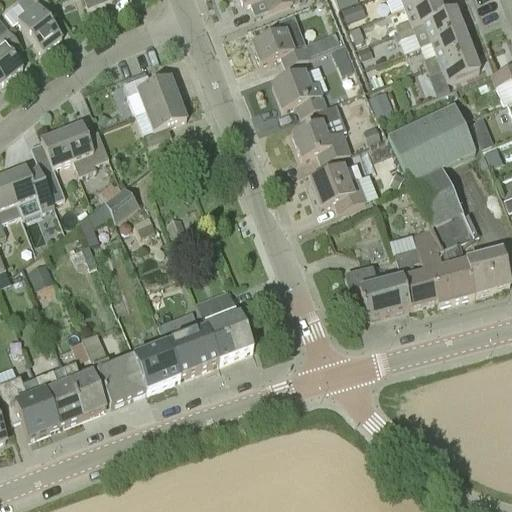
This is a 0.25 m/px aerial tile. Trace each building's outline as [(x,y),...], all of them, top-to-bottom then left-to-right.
[(24,0),(16,6),(27,19),(17,27),(41,59),(61,43),(47,25),(56,18),(42,0),(24,0)] [(81,0),(87,13),(116,2),(115,0),(81,0)] [(292,6),(289,0),(238,0),(243,12),(264,4),(268,15),(292,6)] [(332,0),(336,11),(351,5),(349,0),(332,0)] [(398,0),(403,11),(430,0),(384,0),(386,5),(398,0)] [(397,36),(443,18),(435,0),(430,0),(403,11),(408,25),(394,30),(397,36)] [(350,11),(340,15),(344,27),(354,23),(350,11)] [(92,30),(105,25),(101,13),(87,19),(92,30)] [(430,47),(462,34),(454,14),(443,18),(397,36),(397,38),(394,39),(397,46),(414,39),(412,33),(423,29),(430,47)] [(22,55),(7,34),(0,25),(0,82),(4,87),(22,74),(13,62),(22,55)] [(353,47),(362,43),(358,31),(349,35),(353,47)] [(426,73),(470,55),(462,34),(430,47),(435,60),(422,65),(426,73)] [(293,57),(284,36),(251,49),(259,70),(280,62),(285,74),(308,64),(304,53),(293,57)] [(319,45),(324,57),(338,52),(333,39),(319,45)] [(356,54),(361,67),(371,63),(367,50),(356,54)] [(343,53),(331,57),(335,66),(346,62),(343,53)] [(470,55),(426,73),(429,81),(441,76),(446,89),(478,76),(470,55)] [(511,71),(490,80),(495,93),(509,87),(511,94),(511,71)] [(315,91),(309,93),(303,78),(271,90),(281,116),(296,111),(300,123),(325,114),(320,102),(319,102),(315,91)] [(379,80),(369,84),(373,92),(382,87),(379,80)] [(151,91),(147,81),(146,81),(122,90),(127,101),(137,97),(144,117),(177,105),(169,84),(151,91)] [(367,101),(371,115),(382,111),(377,98),(367,101)] [(177,105),(144,117),(152,137),(142,141),(147,153),(171,143),(167,133),(185,125),(177,105)] [(409,190),(441,175),(475,158),(453,112),(386,143),(408,190),(409,190)] [(317,160),(321,171),(349,160),(340,136),(345,135),(336,113),(317,120),(320,128),(290,140),(301,166),(317,160)] [(99,119),(95,128),(103,132),(108,123),(99,119)] [(470,128),(474,139),(484,135),(480,124),(470,128)] [(61,138),(72,167),(78,182),(95,176),(93,171),(108,165),(97,137),(86,141),(81,130),(61,138)] [(367,150),(379,146),(374,132),(362,137),(367,150)] [(64,204),(51,175),(72,167),(61,138),(40,146),(48,167),(37,171),(41,183),(52,210),(64,204)] [(483,158),(490,173),(501,169),(495,153),(483,158)] [(364,209),(355,185),(361,183),(356,170),(342,175),(342,174),(309,187),(319,214),(333,208),(338,220),(364,209)] [(53,213),(52,210),(41,183),(30,187),(25,174),(4,182),(16,213),(36,206),(41,218),(53,213)] [(441,175),(409,190),(429,235),(439,258),(457,250),(457,252),(479,242),(468,218),(462,221),(441,175)] [(396,195),(404,183),(395,178),(388,190),(396,195)] [(20,222),(16,213),(4,182),(0,183),(0,243),(5,241),(0,230),(20,222)] [(114,230),(138,211),(124,193),(104,208),(114,230)] [(511,201),(502,205),(507,218),(511,215),(511,201)] [(88,252),(100,247),(89,220),(78,228),(88,252)] [(147,221),(134,226),(141,242),(154,236),(147,221)] [(171,225),(164,230),(168,240),(178,240),(185,234),(181,225),(171,225)] [(125,227),(124,227),(123,227),(122,228),(121,228),(121,229),(120,229),(120,230),(119,231),(119,232),(119,233),(119,234),(120,235),(120,236),(121,236),(121,237),(122,237),(123,238),(124,238),(125,238),(126,238),(127,237),(128,237),(128,236),(129,236),(129,235),(130,234),(130,233),(130,232),(130,231),(129,230),(129,229),(128,229),(128,228),(127,228),(126,227),(125,227)] [(422,281),(420,273),(412,275),(411,271),(419,269),(418,264),(439,258),(429,235),(411,240),(415,255),(394,261),(398,277),(400,285),(401,287),(408,315),(409,314),(435,308),(428,280),(422,281)] [(474,302),(465,271),(464,271),(457,252),(457,250),(439,258),(418,264),(419,269),(420,273),(422,281),(428,280),(435,308),(436,308),(437,312),(438,312),(474,302)] [(88,252),(80,255),(88,274),(95,271),(88,252)] [(509,293),(504,273),(501,262),(465,271),(474,302),(509,293)] [(4,276),(0,264),(0,294),(10,290),(4,276)] [(33,295),(52,288),(44,269),(26,277),(33,295)] [(401,287),(377,293),(371,273),(342,281),(350,313),(361,310),(365,326),(408,315),(401,287)] [(252,357),(247,345),(228,298),(195,311),(202,329),(219,370),(252,357)] [(169,342),(172,350),(167,352),(179,386),(219,370),(202,329),(169,342)] [(93,372),(108,366),(96,339),(81,345),(93,372)] [(147,398),(179,386),(167,352),(134,365),(147,398)] [(111,373),(108,366),(93,372),(103,394),(110,413),(147,398),(134,365),(111,373)] [(97,397),(91,380),(80,385),(74,370),(63,375),(69,392),(82,424),(105,415),(97,397)] [(54,435),(82,424),(69,392),(63,375),(35,387),(41,400),(54,435)] [(54,435),(41,400),(27,406),(19,385),(0,392),(0,403),(10,431),(20,427),(28,446),(54,435)]
